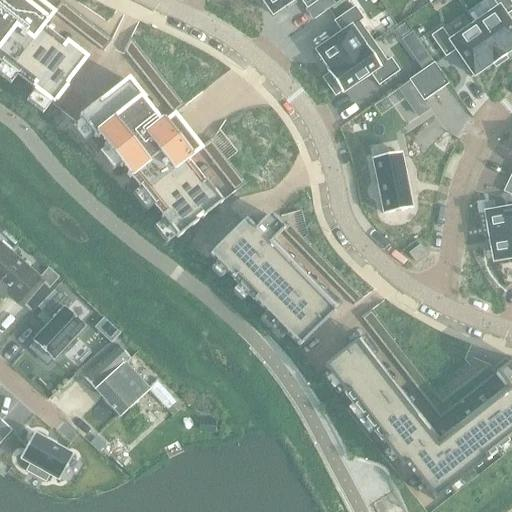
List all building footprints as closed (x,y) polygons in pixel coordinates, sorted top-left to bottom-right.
[(0,0),(0,63),(32,88),(31,90),(42,99),(52,106),(68,86),(66,85),(85,60),(65,45),(64,47),(42,30),(47,24),(45,23),(53,13),(54,12),(54,11),(38,0),(0,0)] [(261,0),(272,15),(293,0),(299,0),(306,9),(314,19),(334,5),(330,0),(261,0)] [(486,16),(473,24),(498,60),(504,56),(504,55),(511,49),(511,27),(504,16),(511,10),(511,6),(510,4),(507,0),(491,0),(497,8),(486,16)] [(54,12),(53,13),(103,51),(111,41),(61,2),(54,11),(54,12)] [(341,33),(315,51),(329,71),(329,72),(372,42),(359,22),(363,20),(354,7),(333,21),(341,33)] [(441,29),(430,36),(445,57),(454,50),(473,77),(491,64),(492,65),(498,60),(473,24),(449,41),(441,29)] [(130,38),(123,51),(173,114),(174,114),(175,114),(184,106),(130,38)] [(329,71),(327,72),(342,93),(370,74),(378,86),(399,71),(390,59),(386,62),(372,42),(329,72),(329,71)] [(426,53),(415,61),(422,71),(433,64),(426,53)] [(422,71),(408,80),(409,82),(423,101),(448,84),(433,63),(433,64),(422,71)] [(207,82),(231,110),(249,94),(226,66),(207,82)] [(78,118),(94,139),(95,139),(96,138),(129,179),(131,178),(162,217),(160,218),(177,239),(197,223),(195,222),(200,218),(201,220),(221,204),(204,183),(203,184),(185,162),(191,158),(190,157),(201,149),(201,148),(175,114),(174,114),(173,114),(163,123),(162,121),(158,124),(141,103),(142,101),(127,82),(99,104),(98,102),(78,118)] [(241,103),(274,150),(295,135),(263,88),(241,103)] [(201,148),(201,149),(235,192),(245,184),(210,140),(201,148)] [(400,155),(372,160),(383,214),(410,209),(400,155)] [(511,183),(507,181),(502,192),(511,196),(511,183)] [(511,207),(484,213),(488,237),(511,233),(511,207)] [(250,215),(209,256),(232,280),(298,348),(333,313),(268,246),(282,231),(283,231),(282,230),(268,216),(260,225),(250,215)] [(284,229),(282,230),(283,231),(282,231),(354,305),(362,299),(288,224),(284,229)] [(511,233),(488,237),(492,262),(511,258),(511,233)] [(18,302),(39,278),(0,244),(0,297),(1,298),(2,297),(4,299),(8,294),(17,301),(16,303),(17,304),(18,302)] [(419,245),(408,254),(414,263),(426,254),(419,245)] [(39,278),(18,302),(30,312),(59,278),(48,268),(39,278)] [(51,322),(33,342),(53,360),(63,349),(66,352),(75,342),(72,339),(82,327),(63,310),(68,305),(58,295),(41,312),(51,322)] [(371,310),(361,318),(439,419),(494,375),(489,369),(487,366),(442,401),(371,310)] [(30,314),(16,335),(25,341),(39,321),(30,314)] [(119,334),(103,318),(94,328),(110,343),(119,334)] [(354,344),(323,368),(401,469),(406,465),(433,500),(511,438),(511,364),(511,362),(510,363),(505,357),(489,369),(494,375),(507,392),(436,448),(354,344)] [(148,391),(149,390),(126,365),(131,360),(119,347),(84,379),(120,417),(148,391)] [(156,381),(148,388),(149,390),(148,391),(172,416),(181,407),(156,381)] [(1,421),(0,421),(0,444),(12,432),(1,421)] [(205,421),(204,433),(215,433),(216,421),(205,421)] [(33,434),(19,459),(59,481),(73,456),(33,434)] [(117,446),(110,454),(128,471),(135,463),(117,446)]
